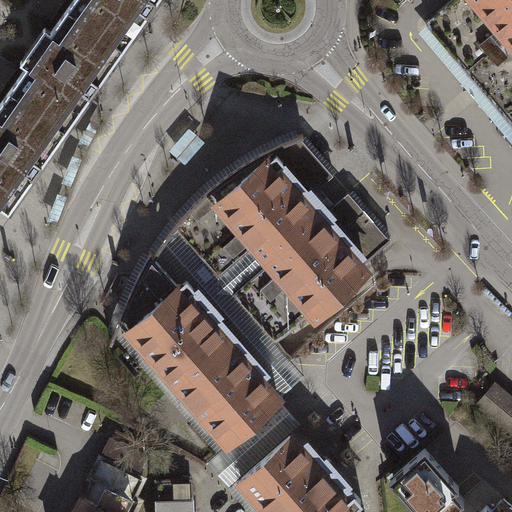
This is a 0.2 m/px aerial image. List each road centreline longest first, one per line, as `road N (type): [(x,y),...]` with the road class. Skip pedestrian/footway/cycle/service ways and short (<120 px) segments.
road 1 (tertiary): [(0,414),(108,181),(175,87),(231,33)]
road 2 (tertiary): [(308,50),(511,268)]
